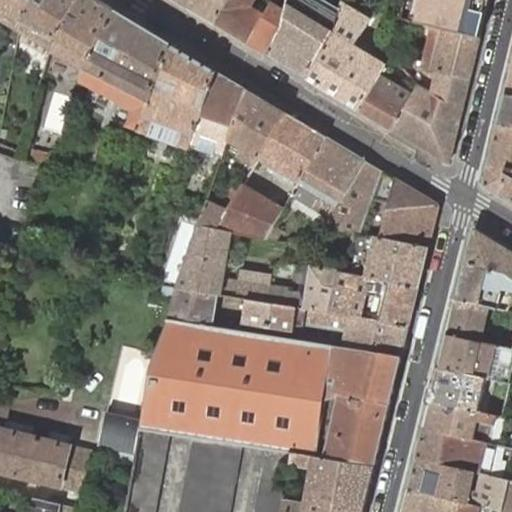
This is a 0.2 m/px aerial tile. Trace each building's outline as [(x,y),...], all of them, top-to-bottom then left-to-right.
[(0,0),(0,19),(12,27),(20,32),(22,22),(35,0),(0,0)] [(35,0),(22,22),(20,32),(25,35),(44,46),(51,50),(56,35),(70,12),(76,0),(35,0)] [(56,35),(51,50),(58,55),(80,68),(86,72),(93,58),(106,33),(116,11),(97,0),(76,0),(70,12),(56,35)] [(175,0),(182,4),(189,8),(193,0),(175,0)] [(193,0),(189,8),(215,24),(227,3),(228,0),(193,0)] [(228,0),(227,3),(215,24),(222,28),(241,39),(249,44),(267,15),(254,7),(257,0),(228,0)] [(265,54),(268,56),(285,27),(290,3),(285,0),(276,0),(267,15),(249,44),(253,47),(265,54)] [(290,69),(307,79),(335,32),(338,27),(339,19),(340,14),(316,0),(291,0),(290,3),(285,27),(268,56),(290,69)] [(404,0),(401,19),(410,21),(416,22),(433,27),(442,29),(459,33),(481,38),(490,0),(404,0)] [(128,127),(141,132),(151,105),(156,91),(159,84),(172,44),(129,19),(116,11),(106,33),(93,58),(86,72),(82,84),(110,98),(119,103),(136,111),(128,127)] [(341,99),(359,110),(387,63),(345,38),(352,26),(339,19),(338,27),(335,32),(307,79),(341,99)] [(436,70),(471,78),(481,38),(459,33),(442,29),(433,27),(431,32),(433,32),(426,58),(425,61),(424,67),(436,70)] [(151,105),(141,132),(150,135),(161,139),(171,142),(182,146),(191,149),(192,146),(196,134),(207,101),(217,71),(188,54),(172,44),(159,84),(156,91),(151,105)] [(413,94),(391,130),(426,150),(448,164),(450,162),(471,78),(436,70),(431,91),(420,83),(413,94)] [(222,74),(217,71),(207,101),(196,134),(192,146),(200,148),(215,154),(224,157),(227,149),(230,139),(247,89),(222,74)] [(381,74),(359,110),(380,123),(391,130),(413,94),(381,74)] [(258,96),(247,89),(230,139),(227,149),(233,152),(238,144),(245,148),(240,156),(249,162),(245,169),(251,172),(256,166),(259,161),(287,113),(258,96)] [(511,95),(507,94),(500,124),(511,127),(511,95)] [(293,181),(298,184),(327,137),(295,118),(287,113),(259,161),(263,163),(293,181)] [(486,186),(502,196),(509,170),(511,170),(511,127),(500,124),(496,138),(485,184),(486,186)] [(336,142),(327,137),(298,184),(295,190),(291,196),(331,220),(335,213),(367,161),(362,158),(336,142)] [(37,150),(33,163),(45,165),(48,153),(37,150)] [(383,171),(367,161),(335,213),(331,220),(326,228),(360,234),(366,235),(369,227),(364,226),(384,171),(383,171)] [(511,202),(511,170),(509,170),(502,196),(511,202)] [(392,176),(384,171),(375,195),(389,200),(380,238),(429,248),(439,207),(438,204),(408,186),(392,176)] [(233,232),(247,236),(265,239),(283,209),(278,206),(248,187),(244,185),(229,210),(218,229),(222,230),(233,232)] [(201,226),(218,229),(229,210),(217,203),(210,199),(206,212),(201,226)] [(275,224),(265,239),(278,241),(285,231),(275,224)] [(225,279),(233,232),(222,230),(218,229),(201,226),(180,288),(211,293),(217,294),(222,295),(237,297),(239,281),(225,279)] [(506,274),(511,277),(511,248),(503,243),(477,227),(474,228),(465,264),(506,274)] [(366,235),(360,234),(359,240),(355,257),(370,260),(424,271),(429,248),(380,238),(375,237),(366,235)] [(370,260),(365,277),(380,280),(419,288),(424,271),(370,260)] [(511,285),(511,277),(506,274),(465,264),(456,300),(489,307),(497,309),(501,309),(502,306),(498,305),(504,281),(511,285)] [(313,266),(301,265),(295,301),(307,303),(313,266)] [(310,310),(331,313),(340,271),(313,266),(307,303),(295,301),(294,307),(298,307),(302,308),(306,309),(310,310)] [(340,271),(331,313),(349,316),(371,320),(410,326),(419,288),(380,280),(365,277),(340,271)] [(272,277),(241,272),(239,281),(237,297),(246,299),(268,302),(271,285),(272,277)] [(271,285),(268,302),(287,306),(290,288),(271,285)] [(214,308),(217,294),(211,293),(180,288),(169,320),(212,327),(214,308)] [(268,302),(246,299),(244,312),(243,323),(294,331),(298,331),(300,315),(302,308),(298,307),(294,307),(287,306),(268,302)] [(489,307),(456,300),(448,335),(481,342),(489,307)] [(349,316),(331,313),(310,310),(306,309),(302,308),(300,315),(309,316),(307,325),(345,332),(349,316)] [(371,320),(349,316),(345,332),(342,347),(351,348),(369,351),(402,358),(410,326),(371,320)] [(212,327),(169,320),(153,366),(143,422),(142,430),(168,434),(194,437),(241,444),(267,449),(294,452),(316,456),(327,400),(339,396),(345,373),(351,348),(342,347),(241,332),(212,327)] [(511,348),(509,348),(481,342),(448,335),(440,368),(460,373),(487,378),(489,379),(495,355),(507,358),(511,358),(511,348)] [(396,381),(402,358),(369,351),(351,348),(345,373),(339,396),(325,457),(332,459),(376,465),(391,404),(396,381)] [(440,368),(432,402),(452,406),(478,412),(487,414),(488,409),(480,407),(487,378),(460,373),(440,368)] [(491,443),(497,416),(487,414),(478,412),(452,406),(432,402),(425,428),(475,439),(481,441),(491,443)] [(142,430),(143,422),(113,416),(106,454),(137,459),(142,430)] [(94,494),(104,456),(104,454),(71,446),(4,429),(0,428),(0,471),(61,486),(94,494)] [(475,439),(425,428),(417,459),(474,472),(490,476),(492,476),(499,446),(497,445),(491,443),(481,441),(475,439)] [(153,511),(168,434),(142,430),(137,459),(136,461),(127,511),(153,511)] [(228,511),(241,444),(194,437),(180,511),(228,511)] [(292,464),(294,452),(267,449),(256,511),(283,511),(285,502),(292,464)] [(364,511),(376,465),(332,459),(325,457),(316,456),(294,452),(292,464),(312,468),(306,506),(285,502),(283,511),(364,511)] [(504,511),(511,481),(492,476),(490,476),(474,472),(417,459),(410,489),(467,502),(469,504),(504,511)] [(503,511),(511,511),(511,480),(511,481),(504,511),(503,511)] [(503,511),(504,511),(469,504),(467,502),(410,489),(404,511),(503,511)] [(60,511),(62,505),(35,498),(32,511),(60,511)]
